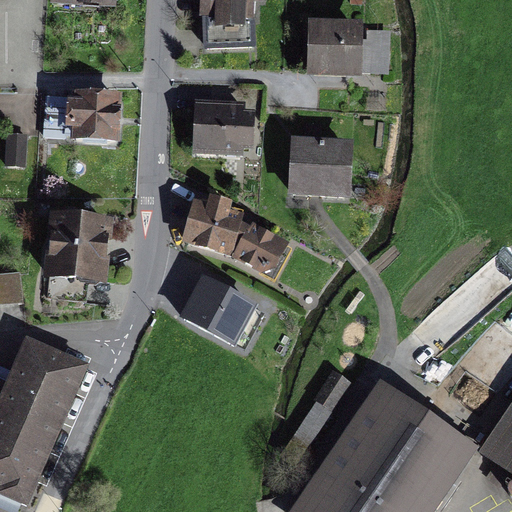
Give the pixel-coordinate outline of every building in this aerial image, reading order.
[(116,0),(51,0),(51,6),(116,8),(116,0)] [(200,0),(200,17),(203,17),(203,50),(256,48),(254,1),(264,1),(263,0),(200,0)] [(309,20),(307,77),(362,78),(363,74),(390,75),(391,31),(363,31),(364,21),(309,20)] [(73,141),(121,143),(122,93),(105,92),(105,90),(75,90),(75,98),(67,97),(68,89),(48,89),(46,139),(65,140),(65,128),(73,128),(73,141)] [(193,156),(244,158),(244,150),(254,151),(256,111),(245,111),(246,103),(196,101),(193,156)] [(28,136),(7,135),(6,167),(27,168),(28,136)] [(354,141),(291,138),(288,196),(352,199),(354,141)] [(193,199),(182,243),(231,258),(275,283),(293,251),(288,248),(290,244),(252,223),(250,226),(243,221),(245,213),(231,209),(233,201),(212,196),(210,204),(193,199)] [(114,219),(53,213),(46,279),(107,284),(114,219)] [(210,264),(182,310),(234,341),(261,296),(210,264)] [(0,306),(23,303),(20,273),(0,275),(0,306)] [(417,336),(437,356),(481,314),(462,294),(417,336)] [(89,365),(27,338),(8,382),(0,378),(0,508),(8,511),(18,511),(22,504),(27,507),(89,365)] [(334,371),(314,400),(331,412),(350,383),(334,371)] [(380,381),(291,511),(435,511),(480,449),(380,381)] [(511,404),(479,453),(511,476),(511,404)] [(296,462),(331,414),(316,406),(283,453),(296,462)]
